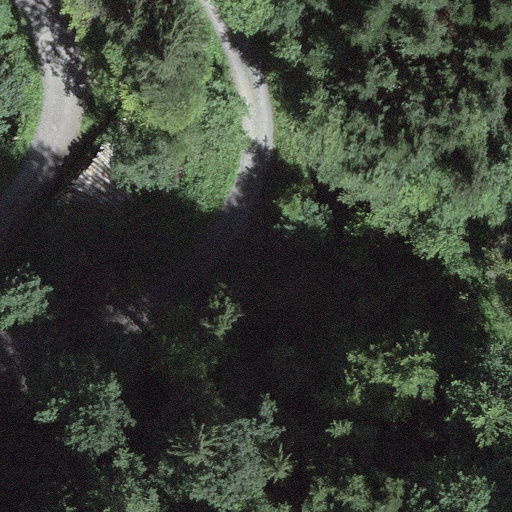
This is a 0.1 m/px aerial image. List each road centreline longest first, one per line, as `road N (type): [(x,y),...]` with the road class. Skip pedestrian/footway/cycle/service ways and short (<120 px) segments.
road 1 (track): [(223,0),(254,46),(306,194),(202,291),(92,314),(9,284),(37,151),(38,82),(24,0)]
road 2 (track): [(0,403),(92,314)]
